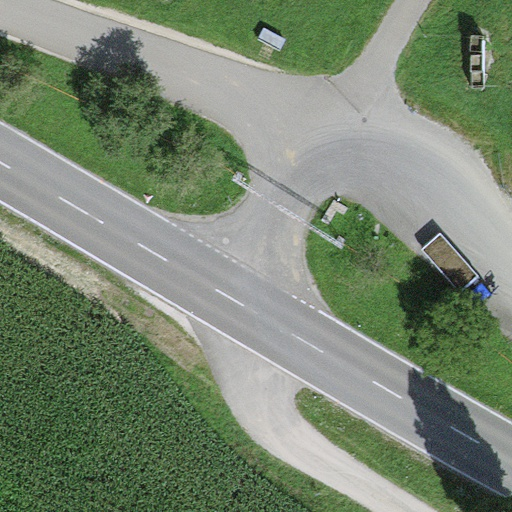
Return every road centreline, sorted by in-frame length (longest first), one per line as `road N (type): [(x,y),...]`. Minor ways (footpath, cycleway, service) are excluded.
road 1 (residential): [(0,2),(319,122),(216,281)]
road 2 (track): [(391,0),(319,122),(511,306)]
road 3 (secondary): [(511,449),(216,281)]
road 4 (track): [(216,281),(276,420),(412,511)]
road 5 (secondary): [(216,281),(0,158)]
